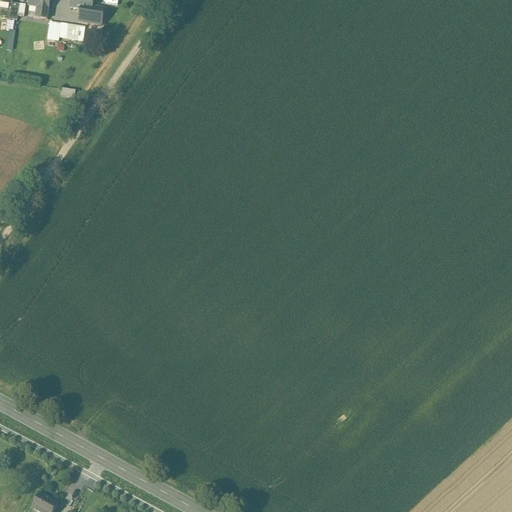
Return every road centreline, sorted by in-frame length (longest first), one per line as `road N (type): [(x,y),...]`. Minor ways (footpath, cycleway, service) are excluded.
road 1 (track): [(174,0),(0,246)]
road 2 (secondary): [(198,511),(0,405)]
